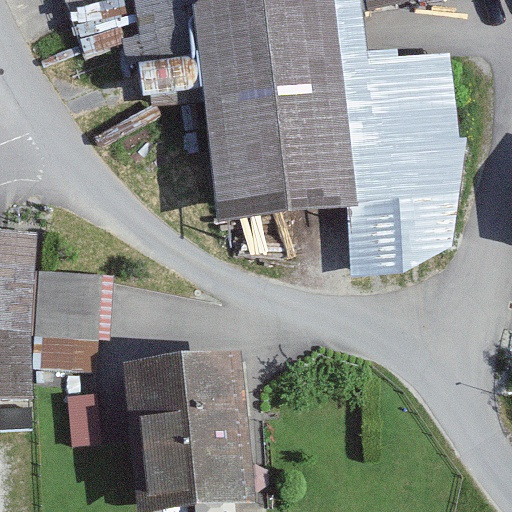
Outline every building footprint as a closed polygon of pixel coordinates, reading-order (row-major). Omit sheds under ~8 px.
[(199,0),(200,4),(256,0),(355,0),(362,22),(459,14),(457,0),(199,0)] [(218,240),(353,225),(329,0),(305,0),(201,10),(218,240)] [(38,282),(40,249),(0,247),(0,409),(32,411),(33,384),(114,388),(119,286),(38,282)] [(253,511),(252,377),(132,387),(137,511),(253,511)] [(75,441),(103,440),(101,389),(73,390),(75,441)]
